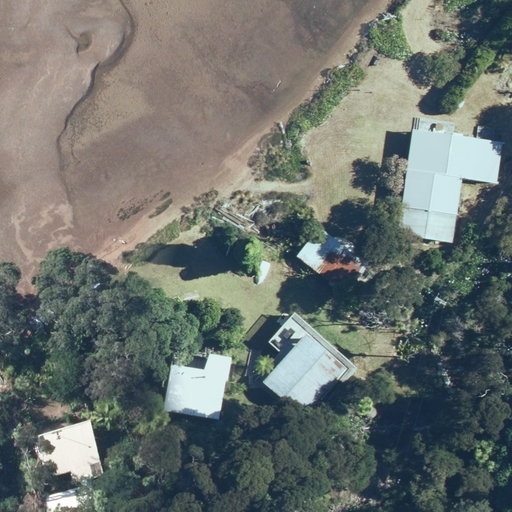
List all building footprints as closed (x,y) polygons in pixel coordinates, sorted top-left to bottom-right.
[(396,237),(451,245),(461,180),(496,185),(502,145),(412,132),(396,237)] [(318,229),(297,257),(329,283),(328,285),(344,298),(368,268),(318,229)] [(277,336),(276,345),(282,350),(290,347),(292,339),(285,333),(277,336)] [(344,370),(306,336),(263,384),(301,418),(344,370)] [(163,411),(219,420),(229,359),(205,356),(203,371),(170,366),(163,411)] [(80,491),(40,502),(42,511),(91,511),(95,511),(86,478),(92,477),(89,468),(98,465),(87,425),(62,432),(60,425),(29,434),(43,482),(69,475),(72,486),(78,484),(80,491)]
